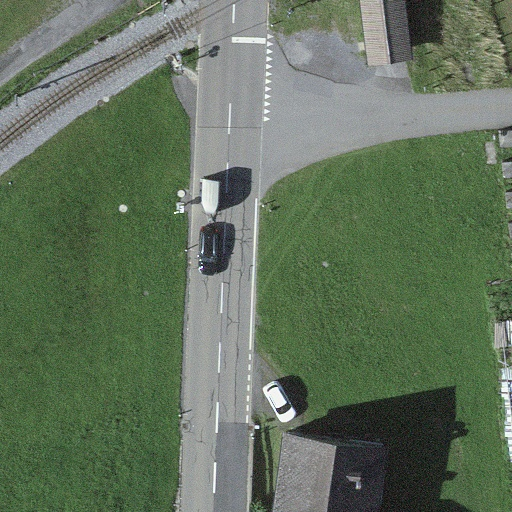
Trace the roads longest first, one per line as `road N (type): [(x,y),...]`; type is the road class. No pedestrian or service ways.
road 1 (secondary): [(227,130),(212,511)]
road 2 (residential): [(511,111),(227,130)]
road 3 (secondary): [(231,0),(227,130)]
